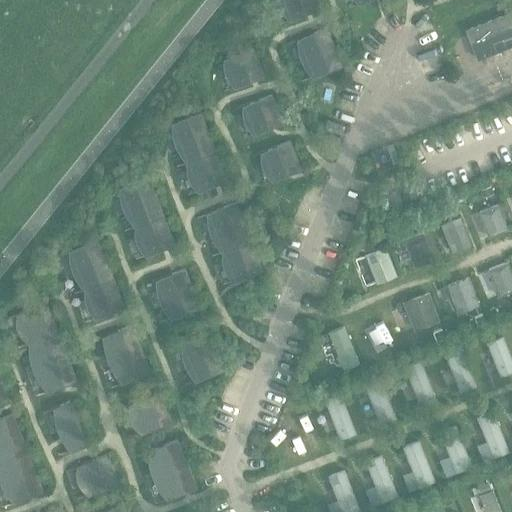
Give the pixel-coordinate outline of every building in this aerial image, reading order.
[(314,0),(282,0),(291,20),(318,9),(314,0)] [(511,10),(464,29),(476,59),(511,44),(511,10)] [(326,28),(298,39),(313,77),(341,66),(326,28)] [(252,48),(225,59),(236,87),(263,76),(252,48)] [(271,94),(243,105),(254,134),(282,123),(271,94)] [(199,112),(172,123),(187,162),(215,151),(199,112)] [(289,141),(262,152),(273,180),(300,169),(289,141)] [(215,151),(187,162),(198,191),(226,180),(215,151)] [(148,177),(120,188),(135,225),(163,214),(148,177)] [(235,202),(207,213),(222,251),(250,240),(235,202)] [(497,204),(478,212),(488,237),(507,229),(497,204)] [(163,214),(135,225),(147,255),(174,244),(163,214)] [(459,218),(440,225),(451,252),(470,244),(459,218)] [(421,230),(403,238),(404,241),(403,241),(413,268),(434,259),(423,234),(422,234),(421,230)] [(97,240),(69,251),(85,290),(112,279),(97,240)] [(250,240),(222,251),(234,280),(261,269),(250,240)] [(384,246),(364,254),(376,283),(396,275),(384,246)] [(511,275),(507,262),(488,269),(498,296),(511,290),(511,275)] [(184,269),(157,280),(172,317),(199,306),(184,269)] [(467,277),(446,285),(457,312),(477,304),(467,277)] [(112,279),(85,290),(96,318),(124,307),(112,279)] [(427,292),(402,302),(413,330),(438,320),(427,292)] [(46,302),(16,314),(28,344),(57,331),(46,302)] [(330,328),(340,366),(358,361),(348,323),(330,328)] [(131,325),(103,336),(122,384),(150,373),(131,325)] [(57,331),(28,344),(47,392),(77,380),(57,331)] [(209,331),(181,342),(196,380),(224,369),(209,331)] [(386,332),(372,337),(378,352),(392,348),(386,332)] [(492,375),(511,368),(511,352),(507,338),(482,346),(492,375)] [(458,388),(475,383),(462,342),(445,348),(458,388)] [(406,365),(418,400),(435,394),(423,359),(406,365)] [(381,377),(365,383),(380,420),(396,414),(381,377)] [(327,394),(336,436),(354,432),(345,390),(327,394)] [(158,393),(130,404),(142,433),(169,422),(158,393)] [(62,441),(69,451),(86,444),(69,401),(52,408),(53,420),(57,431),(62,441)] [(300,452),(317,446),(302,406),(285,412),(300,452)] [(476,415),(486,439),(478,442),(484,458),(510,448),(494,408),(476,415)] [(13,414),(0,418),(0,452),(24,442),(13,414)] [(461,425),(442,430),(448,454),(441,456),(444,472),(470,466),(461,425)] [(404,470),(408,487),(434,479),(422,437),(403,443),(411,468),(404,470)] [(176,440),(149,451),(168,499),(195,488),(176,440)] [(24,442),(0,452),(0,470),(13,503),(43,492),(24,442)] [(383,452),(363,460),(378,500),(398,493),(383,452)] [(106,454),(76,466),(75,474),(77,483),(81,490),(87,496),(117,484),(106,454)] [(339,511),(349,511),(360,508),(345,467),(325,474),(339,511)] [(501,511),(494,481),(480,484),(487,511),(501,511)] [(128,511),(125,503),(103,511),(128,511)]
